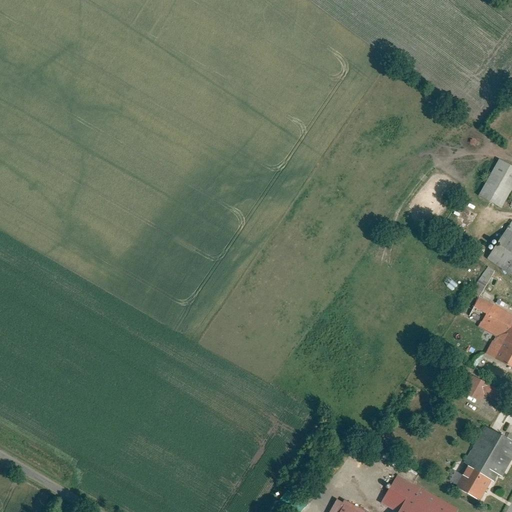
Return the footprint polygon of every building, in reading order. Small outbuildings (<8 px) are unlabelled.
[(477,197),(499,210),(511,187),(511,167),(499,160),(477,197)] [(511,222),(487,259),(511,274),(511,222)] [(479,298),(495,272),(487,267),(471,294),(479,298)] [(474,309),(488,316),(493,306),(479,298),(474,309)] [(496,337),(486,355),(511,368),(511,316),(493,306),(488,316),(480,329),(496,337)] [(501,394),(473,378),(466,392),(480,400),(484,393),(497,401),(501,394)] [(464,465),(469,468),(492,481),(493,482),(498,475),(501,477),(511,458),(511,441),(507,439),(486,427),(464,465)] [(458,487),(457,489),(480,502),(492,481),(469,468),(464,477),(458,487)] [(458,487),(464,477),(453,471),(447,481),(458,487)] [(457,511),(458,510),(398,476),(382,504),(395,511),(358,511),(338,500),(331,511),(457,511)]
